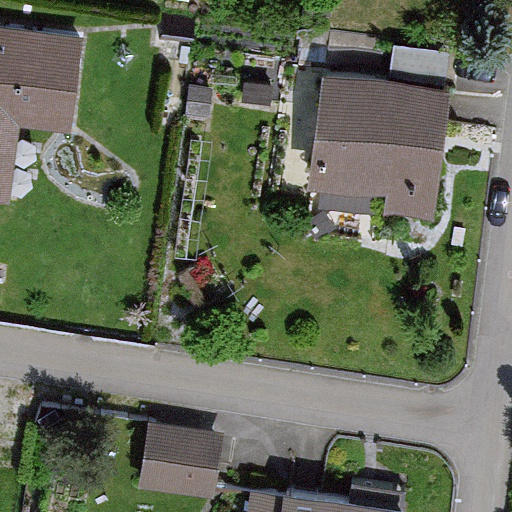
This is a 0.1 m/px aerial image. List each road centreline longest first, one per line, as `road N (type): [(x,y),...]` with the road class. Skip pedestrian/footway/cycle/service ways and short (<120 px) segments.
road 1 (residential): [(0,347),(495,419)]
road 2 (residential): [(511,235),(495,419)]
